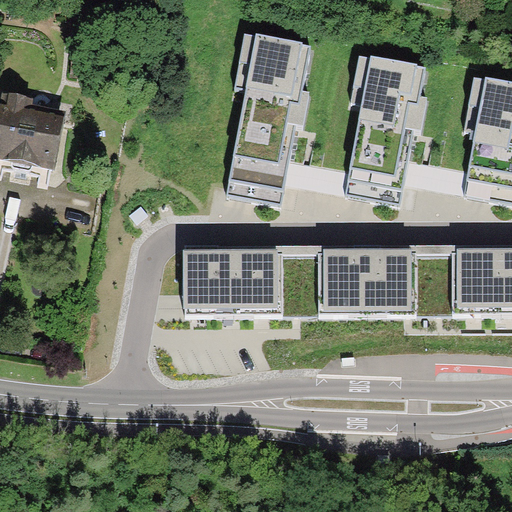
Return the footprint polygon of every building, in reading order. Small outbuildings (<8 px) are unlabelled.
[(245,98),(225,201),(283,212),(314,47),(243,34),(232,96),(245,98)] [(360,112),(343,198),(401,209),(415,138),(423,139),(431,99),(422,97),(427,70),(360,57),(349,110),(360,112)] [(511,84),(471,76),(460,133),(477,137),(465,197),(511,207),(511,84)] [(0,165),(53,175),(63,117),(0,105),(0,165)] [(511,252),(185,261),(186,321),(511,312),(511,252)] [(342,360),(343,368),(355,367),(355,359),(342,360)] [(392,457),(379,456),(379,464),(391,465),(392,457)]
